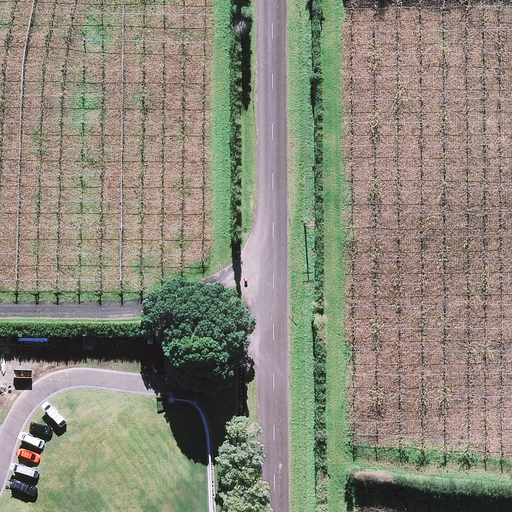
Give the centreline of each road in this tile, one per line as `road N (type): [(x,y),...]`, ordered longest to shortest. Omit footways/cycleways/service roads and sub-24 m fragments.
road 1 (unclassified): [(273,511),(271,0)]
road 2 (unknown): [(273,397),(75,357),(56,360),(24,385),(0,440)]
